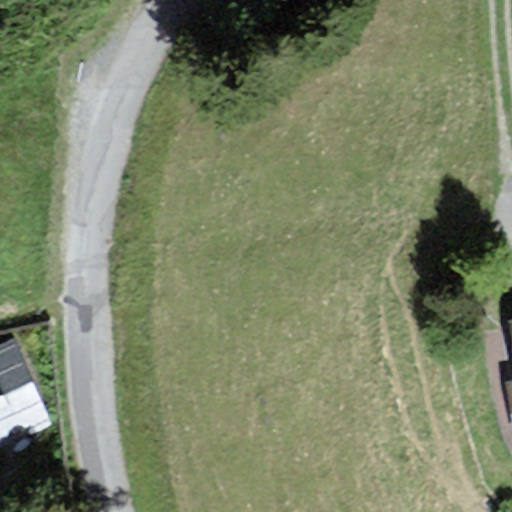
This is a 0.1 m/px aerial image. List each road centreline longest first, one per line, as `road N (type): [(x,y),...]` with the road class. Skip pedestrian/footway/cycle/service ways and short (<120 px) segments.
road 1 (unclassified): [(174,0),(120,87),(86,225),(86,352),(118,511)]
road 2 (track): [(497,0),(511,139)]
